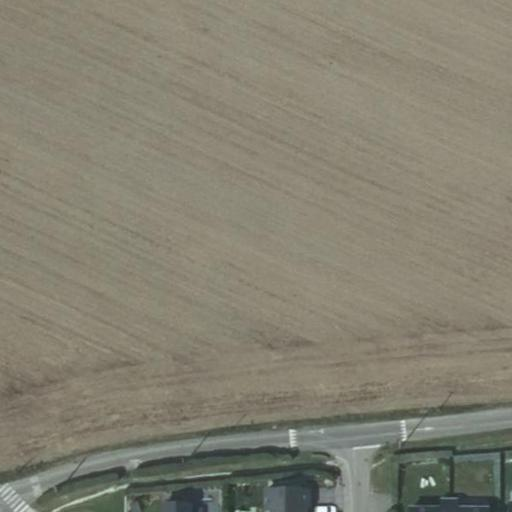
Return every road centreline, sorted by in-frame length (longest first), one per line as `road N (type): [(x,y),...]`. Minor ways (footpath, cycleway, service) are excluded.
road 1 (residential): [(0,497),(119,454),(355,421)]
road 2 (residential): [(355,421),(511,412)]
